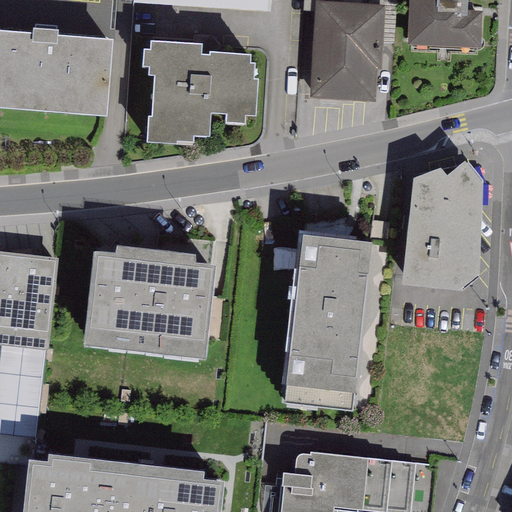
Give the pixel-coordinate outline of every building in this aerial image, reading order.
[(267,0),(133,0),(133,3),(267,12),(267,0)] [(303,0),(302,15),(314,15),(315,6),(381,9),(382,0),(303,0)] [(435,0),(410,0),(408,49),(480,52),(481,15),(467,14),(467,3),(436,1),(435,0)] [(310,102),(375,106),(377,73),(381,73),(384,9),(381,9),(315,6),(314,15),(310,102)] [(0,38),(0,116),(106,125),(113,47),(58,42),(58,39),(32,36),(32,42),(0,38)] [(201,53),(150,49),(149,58),(144,58),(142,75),(149,76),(148,83),(154,84),(151,125),(147,125),(146,151),(177,153),(177,150),(193,151),(193,144),(209,145),(210,122),(226,123),(225,131),(244,132),(245,124),(255,124),(257,87),(253,87),(254,72),(249,71),(250,63),(208,60),(208,64),(201,64),(201,53)] [(440,175),(413,185),(401,291),(458,297),(477,282),(482,188),(463,168),(446,183),(440,175)] [(193,238),(190,259),(216,262),(219,241),(193,238)] [(371,249),(303,242),(284,411),(352,418),(371,249)] [(215,275),(194,273),(195,264),(117,254),(115,263),(94,261),(83,354),(204,368),(215,275)] [(58,262),(0,255),(0,349),(0,434),(34,438),(43,355),(47,356),(58,262)] [(409,511),(415,465),(368,463),(310,457),(309,459),(301,458),(298,460),(296,462),(295,465),(294,479),(282,479),(282,491),(271,490),(268,511),(409,511)] [(47,471),(28,469),(23,511),(220,511),(223,490),(203,487),(204,479),(48,462),(47,471)]
